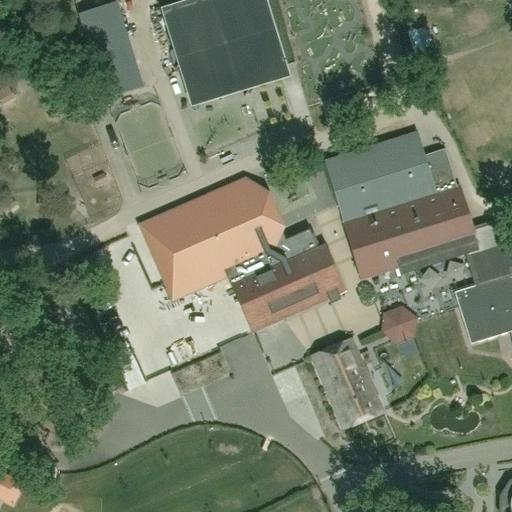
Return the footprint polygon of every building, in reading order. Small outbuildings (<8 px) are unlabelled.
[(265,0),(192,0),(161,10),(191,109),(290,77),(286,66),(265,0)] [(115,2),(79,13),(105,99),(141,88),(115,2)] [(7,85),(0,88),(0,99),(2,103),(14,96),(7,85)] [(495,106),(507,122),(511,118),(511,107),(505,99),(495,106)] [(207,157),(256,142),(246,109),(196,124),(207,157)] [(445,150),(423,157),(416,134),(325,162),(344,225),(343,225),(357,268),(366,265),(368,272),(370,276),(399,267),(399,268),(450,252),(465,248),(473,273),(477,288),(454,295),(471,346),(511,332),(511,237),(506,234),(489,225),(472,230),(459,188),(457,188),(445,150)] [(103,173),(92,178),(96,186),(106,180),(103,173)] [(238,286),(255,324),(327,292),(326,292),(328,286),(330,281),(331,280),(317,249),(316,250),(305,224),(270,239),(243,177),(137,224),(171,299),(214,280),(211,272),(230,263),(240,285),(238,286)] [(120,285),(128,330),(139,328),(131,283),(120,285)] [(384,313),(380,330),(380,334),(396,346),(414,339),(416,319),(401,307),(384,313)] [(312,357),(343,430),(383,412),(351,340),(312,357)] [(153,371),(145,372),(144,361),(132,362),(135,406),(154,405),(153,371)] [(194,434),(201,461),(220,456),(213,429),(194,434)] [(173,441),(159,454),(174,470),(188,457),(173,441)] [(148,499),(149,469),(118,468),(117,498),(148,499)] [(26,483),(0,470),(0,499),(14,507),(26,483)] [(254,487),(265,510),(282,502),(270,479),(254,487)] [(247,511),(240,487),(219,493),(224,511),(247,511)] [(208,511),(203,498),(182,507),(184,511),(208,511)] [(313,499),(310,509),(322,511),(330,511),(332,504),(313,499)]
